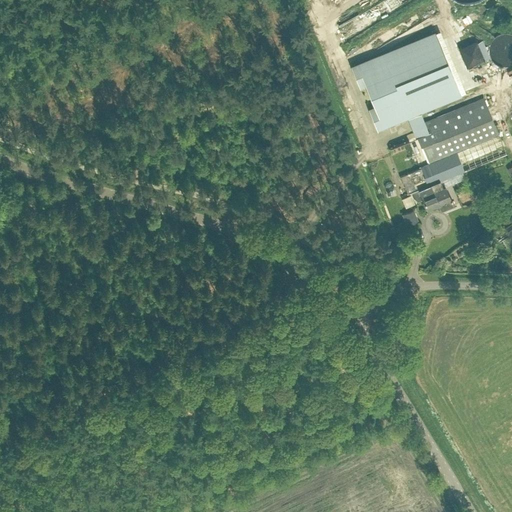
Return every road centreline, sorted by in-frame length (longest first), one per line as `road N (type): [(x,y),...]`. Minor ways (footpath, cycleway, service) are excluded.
road 1 (tertiary): [(354,324),(266,246),(0,155)]
road 2 (tertiary): [(468,511),(354,324)]
road 3 (unclassified): [(511,285),(410,286),(354,324)]
